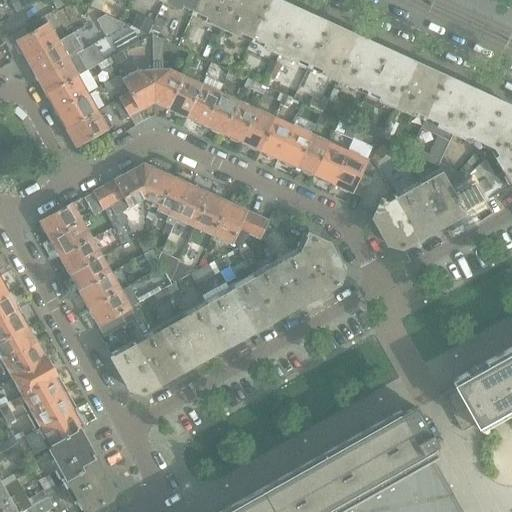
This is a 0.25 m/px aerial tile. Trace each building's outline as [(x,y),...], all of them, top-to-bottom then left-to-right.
[(37,0),(15,0),(21,9),(37,0)] [(50,0),(56,9),(71,0),(50,0)] [(195,10),(198,0),(159,0),(178,9),(180,4),(195,10)] [(252,36),(268,0),(198,0),(195,10),(207,16),(205,21),(236,35),(239,30),(252,36)] [(310,63),(327,23),(275,0),(268,0),(252,36),(265,42),(263,47),(295,62),(297,57),(310,63)] [(148,33),(153,21),(136,14),(131,26),(148,33)] [(57,41),(48,25),(43,16),(24,27),(29,36),(17,43),(15,48),(17,53),(24,55),(26,59),(57,41)] [(159,34),(165,22),(156,18),(151,30),(159,34)] [(368,89),(385,50),(327,23),(310,63),(322,68),(320,73),(353,88),(355,83),(368,89)] [(82,37),(78,29),(64,37),(68,45),(82,37)] [(117,53),(139,41),(133,30),(111,42),(117,53)] [(206,58),(217,36),(212,34),(202,56),(206,58)] [(14,42),(9,35),(2,39),(6,46),(14,42)] [(182,76),(168,70),(162,70),(161,39),(152,35),(153,70),(153,102),(167,108),(182,76)] [(36,76),(67,58),(57,41),(26,59),(36,76)] [(426,115),(443,76),(385,50),(368,89),(380,95),(378,100),(411,115),(413,110),(426,115)] [(127,60),(122,52),(111,58),(115,66),(127,60)] [(45,93),(77,76),(83,72),(85,71),(76,53),(67,59),(67,58),(36,76),(45,93)] [(87,78),(113,63),(110,57),(106,59),(88,69),(85,71),(83,72),(87,78)] [(269,74),(275,62),(269,60),(264,72),(269,74)] [(233,71),(236,64),(228,61),(225,67),(233,71)] [(275,77),(280,65),(275,62),(269,74),(275,77)] [(153,102),(153,70),(137,69),(122,78),(131,93),(140,110),(153,102)] [(186,117),(201,85),(191,80),(194,73),(187,70),(183,77),(182,76),(167,108),(173,111),(174,115),(181,117),(184,116),(186,117)] [(231,82),(234,73),(228,70),(225,79),(231,82)] [(107,93),(124,84),(120,75),(102,85),(107,93)] [(56,111),(86,93),(77,76),(45,93),(56,111)] [(483,143),(500,103),(443,76),(426,115),(439,121),(437,126),(469,141),(471,138),(483,143)] [(204,125),(218,93),(222,85),(204,77),(201,85),(186,117),(192,120),(193,123),(199,126),(202,125),(204,125)] [(249,90),(253,81),(247,79),(243,87),(249,90)] [(333,103),(338,91),(333,88),(327,100),(333,103)] [(97,111),(86,93),(56,111),(65,129),(97,111)] [(140,110),(131,93),(120,99),(123,104),(129,116),(140,110)] [(222,134),(237,101),(218,93),(204,125),(210,128),(211,131),(217,134),(221,133),(222,134)] [(287,109),(292,98),(284,94),(279,106),(287,109)] [(129,117),(119,100),(113,104),(122,121),(129,117)] [(241,142),(256,110),(237,101),(222,134),(228,136),(229,139),(236,142),(239,141),(241,142)] [(484,201),(511,185),(511,107),(500,103),(483,143),(494,148),(499,156),(494,159),(502,173),(495,176),(484,160),(473,170),(470,167),(479,160),(474,154),(465,165),(458,174),(449,184),(454,193),(474,181),(484,201)] [(259,150),(274,118),(256,110),(241,142),(247,145),(248,148),(254,151),(257,150),(259,150)] [(75,146),(111,126),(105,115),(100,118),(97,111),(65,129),(75,146)] [(323,127),(327,116),(320,113),(315,123),(323,127)] [(386,127),(391,115),(385,113),(380,124),(386,127)] [(391,129),(396,118),(391,115),(386,127),(391,129)] [(277,159),(292,127),(274,118),(259,150),(265,153),(266,156),(272,159),(275,158),(277,159)] [(340,134),(345,124),(338,121),(334,131),(340,134)] [(296,167),(310,135),(292,127),(277,159),(283,161),(284,165),(291,167),(294,166),(296,167)] [(360,174),(368,156),(356,151),(365,132),(357,129),(347,151),(332,184),(338,186),(339,190),(345,193),(349,191),(351,192),(360,174)] [(313,175),(328,143),(310,135),(296,167),(301,170),(302,173),(309,176),(312,175),(313,175)] [(443,152),(448,141),(438,136),(427,157),(439,163),(443,152)] [(332,184),(347,151),(328,143),(313,175),(320,178),(321,181),(327,184),(330,183),(332,184)] [(143,163),(114,180),(124,198),(129,207),(144,199),(143,163)] [(158,205),(171,176),(161,172),(160,169),(154,166),(150,167),(143,163),(144,199),(158,205)] [(438,165),(438,167),(441,172),(449,185),(449,184),(458,174),(439,163),(438,165)] [(416,239),(464,212),(454,193),(449,184),(449,185),(441,172),(393,198),(416,239)] [(361,197),(369,179),(360,174),(351,192),(361,197)] [(176,218),(190,185),(185,183),(184,179),(177,176),(174,178),(171,176),(158,205),(157,209),(169,215),(165,223),(166,224),(162,233),(168,235),(176,218)] [(110,206),(124,198),(114,180),(93,191),(94,193),(104,210),(110,206)] [(484,201),(474,181),(454,193),(464,212),(475,206),(484,201)] [(195,227),(209,194),(203,191),(202,188),(195,185),(192,186),(190,185),(176,218),(195,227)] [(104,210),(94,193),(84,198),(93,215),(104,210)] [(213,235),(227,202),(221,199),(220,196),(214,193),(210,194),(209,194),(195,227),(213,235)] [(128,222),(122,211),(129,207),(124,198),(110,206),(120,222),(121,225),(128,222)] [(416,239),(393,198),(387,202),(381,199),(372,218),(387,244),(401,248),(416,239)] [(230,243),(246,210),(239,208),(238,204),(232,201),(229,203),(227,202),(213,235),(230,243)] [(49,239),(81,221),(71,203),(39,221),(40,223),(39,227),(43,233),(46,234),(49,239)] [(120,222),(110,206),(104,210),(113,226),(120,222)] [(249,232),(256,215),(246,210),(230,243),(239,247),(249,232)] [(276,227),(282,215),(273,211),(267,223),(276,227)] [(259,237),(265,225),(267,220),(256,215),(249,232),(259,237)] [(59,256),(91,239),(81,221),(49,239),(50,241),(49,244),(53,250),(56,251),(59,256)] [(129,240),(119,224),(112,228),(122,244),(129,240)] [(342,269),(327,243),(306,233),(298,251),(322,292),(338,283),(342,269)] [(152,250),(146,240),(141,239),(135,238),(144,254),(152,250)] [(69,274),(100,257),(101,256),(91,239),(59,256),(60,258),(59,261),(62,267),(66,268),(69,274)] [(251,254),(245,244),(237,249),(244,259),(251,254)] [(161,268),(157,260),(152,250),(144,254),(144,255),(153,272),(161,268)] [(322,292),(298,251),(254,276),(277,317),(322,292)] [(171,280),(178,262),(179,261),(161,252),(157,260),(161,268),(170,282),(171,280)] [(227,269),(223,262),(231,258),(228,253),(214,262),(220,272),(220,273),(227,269)] [(78,291),(110,274),(100,257),(69,274),(70,275),(69,278),(72,285),(75,285),(78,291)] [(173,284),(195,271),(178,262),(171,280),(173,284)] [(196,285),(220,272),(214,262),(190,275),(196,285)] [(88,308),(120,291),(110,274),(78,291),(79,292),(78,296),(82,302),(85,303),(88,308)] [(277,317),(254,276),(206,303),(229,344),(277,317)] [(0,297),(8,293),(7,291),(8,288),(6,284),(3,283),(0,277),(0,297)] [(182,298),(174,284),(167,288),(175,302),(182,298)] [(170,297),(166,289),(154,296),(158,303),(170,297)] [(130,308),(120,291),(88,308),(89,309),(88,313),(91,319),(95,320),(98,326),(128,309),(130,308)] [(0,319),(18,309),(14,303),(15,300),(12,296),(9,295),(8,293),(0,297),(0,319)] [(229,344),(206,303),(158,330),(182,371),(229,344)] [(0,340),(27,325),(26,324),(27,321),(24,317),(21,316),(18,309),(0,319),(0,340)] [(104,337),(125,325),(135,320),(128,309),(98,326),(104,337)] [(0,361),(36,342),(32,336),(33,333),(31,329),(28,328),(27,325),(0,340),(0,361)] [(182,371),(158,330),(135,343),(111,357),(129,389),(142,393),(182,371)] [(11,378),(48,359),(42,349),(40,348),(36,342),(0,361),(0,365),(5,373),(8,371),(11,378)] [(511,345),(451,380),(455,388),(442,395),(462,431),(511,403),(511,345)] [(22,396),(57,375),(48,359),(11,378),(16,386),(13,388),(18,398),(22,396)] [(30,412),(66,391),(57,375),(22,396),(26,403),(22,404),(27,413),(30,412)] [(39,428),(76,408),(66,391),(30,412),(39,428)] [(15,421),(6,404),(0,407),(0,411),(7,425),(15,421)] [(462,511),(450,490),(437,467),(433,461),(438,458),(437,457),(435,457),(430,448),(437,444),(417,409),(415,405),(401,413),(399,410),(216,511),(462,511)] [(78,429),(85,425),(86,421),(83,415),(79,414),(76,408),(39,428),(49,446),(78,429)] [(113,491),(78,429),(49,446),(47,447),(83,511),(85,511),(111,498),(113,491)] [(25,436),(22,431),(13,436),(16,442),(25,436)] [(34,452),(25,437),(17,442),(25,457),(34,452)] [(0,463),(20,451),(16,443),(0,452),(0,463)] [(22,511),(17,511),(4,488),(3,486),(0,487),(0,511),(46,511),(53,508),(47,498),(25,510),(25,511),(22,511)] [(61,499),(55,487),(45,492),(52,504),(61,499)]
